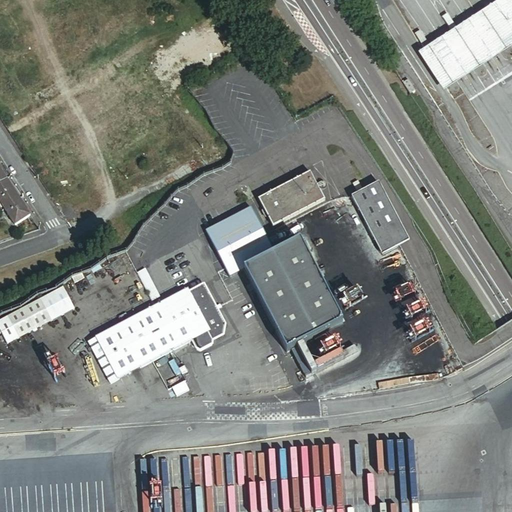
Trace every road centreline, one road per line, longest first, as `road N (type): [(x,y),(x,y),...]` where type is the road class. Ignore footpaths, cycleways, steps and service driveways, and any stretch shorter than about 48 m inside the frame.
road 1 (tertiary): [(292,0),(511,337)]
road 2 (tertiary): [(511,295),(321,0)]
road 3 (residential): [(0,261),(60,237),(0,142)]
